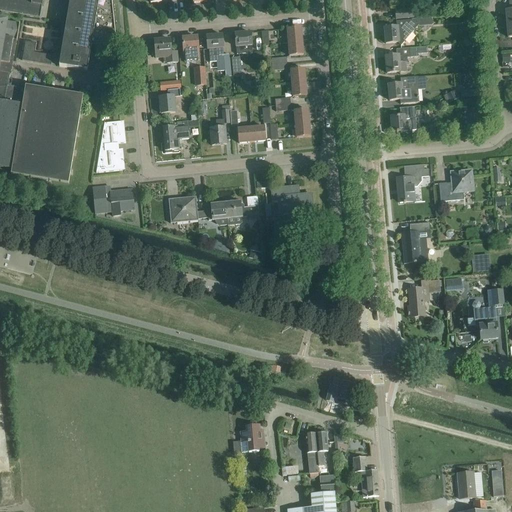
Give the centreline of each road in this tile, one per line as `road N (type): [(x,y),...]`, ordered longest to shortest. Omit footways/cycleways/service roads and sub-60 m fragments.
road 1 (unclassified): [(384,438),(0,330)]
road 2 (unclassified): [(322,315),(0,228)]
road 3 (tertiary): [(372,320),(345,0)]
road 4 (unclassified): [(146,162),(159,173),(333,155)]
road 5 (residential): [(394,343),(376,152)]
road 6 (unclassified): [(133,31),(321,15)]
road 7 (residential): [(322,315),(338,241),(333,155)]
road 8 (residential): [(376,152),(363,0)]
road 9 (residential): [(376,152),(488,143),(511,123)]
road 10 (residential): [(333,155),(321,15)]
road 11 (track): [(381,416),(511,448)]
road 12 (unclassified): [(146,162),(133,31)]
road 13 (residential): [(486,0),(497,106),(511,121)]
road 14 (unclassified): [(394,343),(511,371)]
